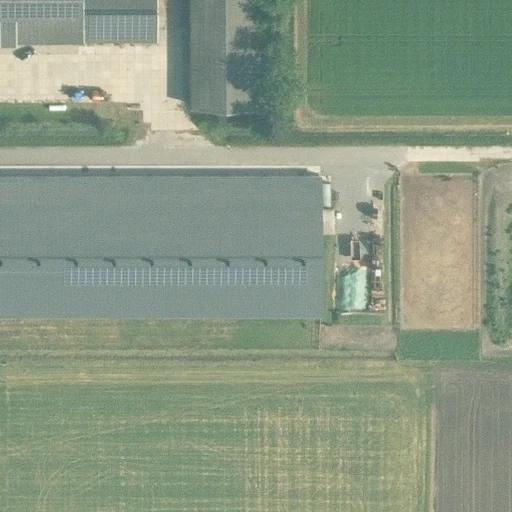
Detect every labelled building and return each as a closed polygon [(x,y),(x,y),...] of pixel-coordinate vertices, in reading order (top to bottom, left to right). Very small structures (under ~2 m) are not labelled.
[(80,0),(0,0),(0,41),(81,41),(81,29),(80,0)] [(80,0),(81,29),(155,28),(154,0),(80,0)] [(257,105),(256,0),(188,0),(189,106),(257,105)] [(0,314),(320,314),(319,176),(0,176),(0,314)] [(377,256),(375,244),(361,246),(363,259),(377,256)]
